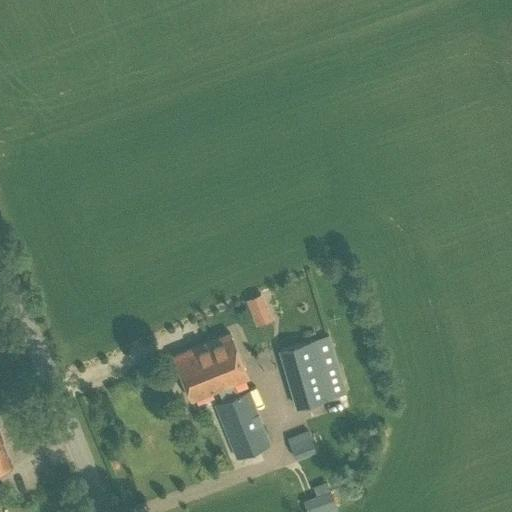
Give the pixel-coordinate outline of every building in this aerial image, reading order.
[(256,326),(273,319),(262,293),(245,299),(256,326)] [(173,356),(191,400),(248,377),(230,332),(173,356)] [(346,393),(328,335),(314,339),(278,349),(296,408),(332,398),(331,397),(346,393)] [(249,390),(214,404),(236,458),(270,445),(249,390)] [(320,443),(310,422),(292,431),(302,452),(320,443)] [(0,467),(9,464),(0,439),(0,467)] [(306,511),(332,511),(338,510),(327,480),(312,485),(316,495),(303,501),(306,511)]
